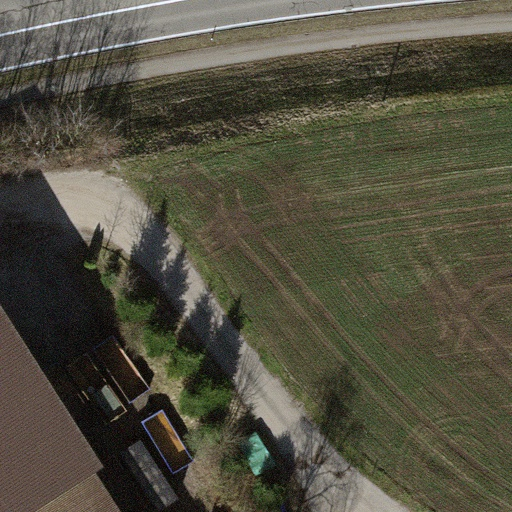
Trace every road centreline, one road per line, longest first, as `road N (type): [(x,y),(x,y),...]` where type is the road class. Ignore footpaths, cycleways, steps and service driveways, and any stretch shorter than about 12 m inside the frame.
road 1 (track): [(385,511),(273,403),(129,219),(73,203)]
road 2 (primary): [(0,23),(119,0)]
